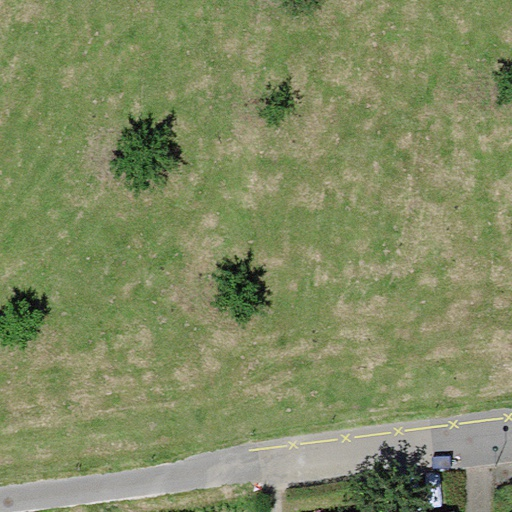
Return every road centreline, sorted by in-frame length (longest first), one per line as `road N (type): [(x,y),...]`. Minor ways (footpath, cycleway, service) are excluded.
road 1 (track): [(0,493),(278,456)]
road 2 (residential): [(278,456),(511,428)]
